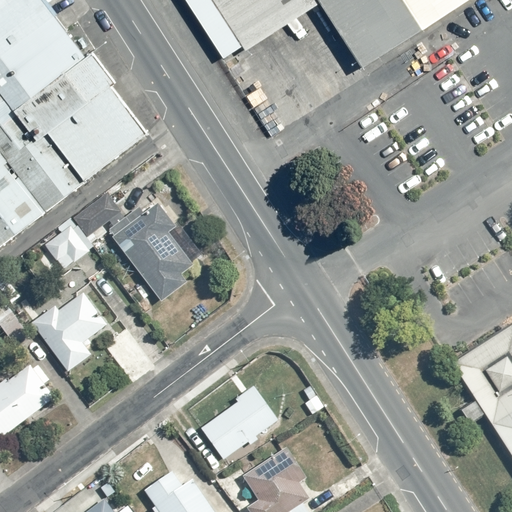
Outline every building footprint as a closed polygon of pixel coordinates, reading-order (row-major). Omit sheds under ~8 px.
[(0,0),(0,238),(127,143),(18,0),(0,0)] [(187,0),(225,60),(305,10),(298,0),(187,0)] [(298,0),(305,10),(350,81),(480,0),(298,0)] [(129,221),(113,201),(111,202),(105,194),(68,222),(90,250),(111,235),(129,221)] [(195,266),(190,259),(170,233),(177,228),(159,205),(149,213),(146,208),(129,221),(111,235),(163,304),(190,284),(183,275),(195,266)] [(35,249),(54,273),(56,276),(64,269),(79,288),(104,269),(68,222),(65,218),(53,226),(58,232),(35,249)] [(109,326),(83,290),(64,303),(62,301),(27,326),(37,341),(43,336),(69,372),(91,356),(85,348),(93,343),(90,339),(109,326)] [(29,337),(10,307),(0,313),(0,324),(14,346),(29,337)] [(511,356),(501,341),(434,388),(511,498),(511,356)] [(0,384),(0,450),(6,459),(22,448),(11,432),(60,396),(34,360),(0,384)] [(202,428),(224,459),(247,442),(252,449),(262,441),(257,435),(279,419),(253,384),(235,397),(239,401),(202,428)] [(320,394),(305,404),(316,421),(331,411),(320,394)] [(311,511),(304,501),(312,496),(301,480),(307,476),(287,447),(224,489),(239,511),(311,511)] [(214,511),(193,478),(182,485),(173,471),(145,489),(156,505),(150,509),(151,511),(214,511)] [(115,511),(105,499),(87,511),(115,511)]
